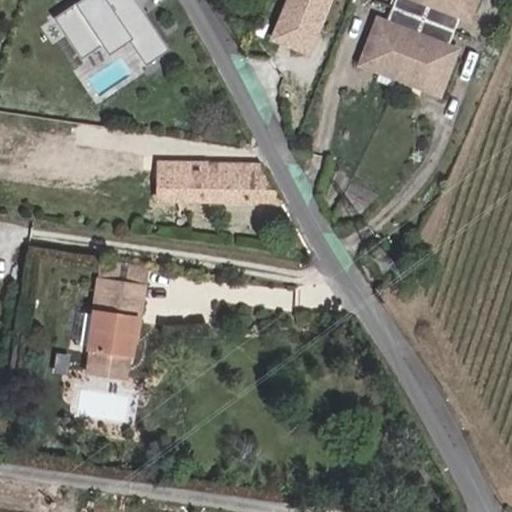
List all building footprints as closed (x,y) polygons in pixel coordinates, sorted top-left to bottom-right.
[(132,0),(77,0),(55,15),(82,56),(101,44),(108,54),(131,38),(146,61),(164,48),(132,0)] [(283,0),(270,36),(312,51),(330,0),(283,0)] [(432,0),(396,0),(398,1),(392,15),(423,27),(432,0)] [(479,0),(432,0),(423,27),(455,39),(460,24),(469,28),(479,0)] [(423,27),(392,15),(386,30),(377,27),(360,72),(399,87),(423,27)] [(455,39),(423,27),(399,87),(439,103),(457,58),(449,55),(455,39)] [(280,200),(262,166),(222,165),(220,160),(212,160),(212,166),(204,167),(203,161),(163,159),(160,199),(280,200)] [(101,260),(99,280),(138,284),(140,265),(101,260)] [(138,284),(99,280),(95,317),(91,349),(91,353),(130,357),(133,332),(140,332),(144,301),(136,300),(138,284)] [(95,317),(79,315),(76,347),(91,349),(95,317)] [(130,357),(91,353),(89,371),(128,375),(130,357)]
